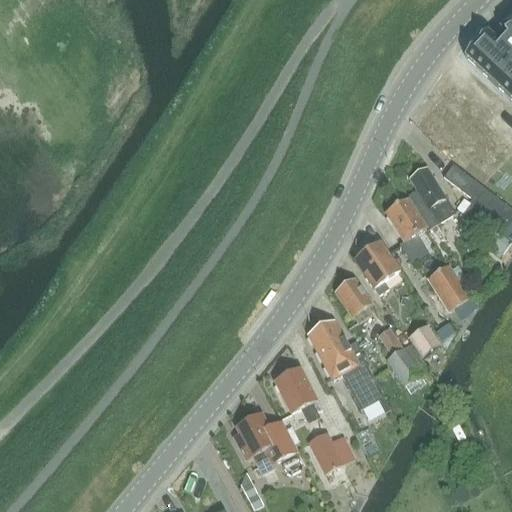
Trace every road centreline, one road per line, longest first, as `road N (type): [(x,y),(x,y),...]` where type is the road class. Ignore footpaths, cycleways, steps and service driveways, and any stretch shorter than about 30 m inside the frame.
road 1 (tertiary): [(126,511),(333,241),(409,83),(480,0)]
road 2 (unclassified): [(341,0),(143,281),(0,430)]
